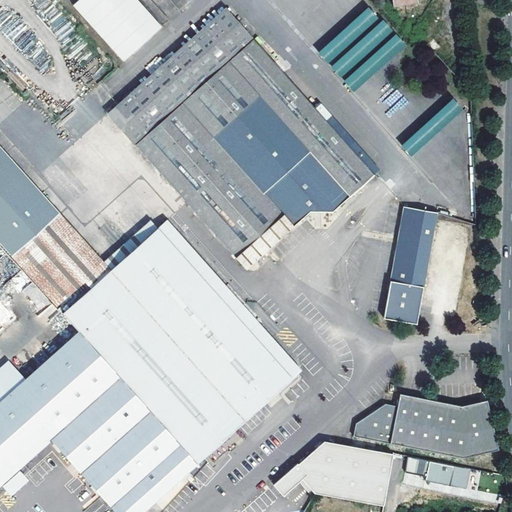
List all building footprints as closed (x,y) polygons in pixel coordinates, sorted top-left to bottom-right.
[(77,0),(73,4),(122,62),(162,28),(138,0),(77,0)] [(393,0),(395,9),(419,4),(418,0),(393,0)] [(371,6),(318,52),(353,92),(406,46),(371,6)] [(375,176),(295,86),(254,40),(136,145),(239,259),(238,260),(246,269),(311,212),(333,213),(375,176)] [(375,176),(380,171),(300,81),(295,86),(375,176)] [(400,146),(411,157),(464,110),(453,99),(400,146)] [(60,213),(0,146),(0,243),(12,257),(60,213)] [(437,213),(404,207),(385,319),(417,325),(437,213)] [(12,257),(63,314),(111,270),(60,213),(12,257)] [(64,315),(81,334),(197,464),(222,442),(301,370),(167,220),(111,270),(63,314),(64,315)] [(0,326),(13,316),(0,301),(0,326)] [(0,371),(0,382),(11,395),(81,334),(64,315),(0,371)] [(142,511),(197,464),(81,334),(11,395),(0,404),(0,487),(53,440),(63,451),(116,511),(142,511)] [(0,404),(11,395),(0,382),(0,404)] [(388,441),(461,455),(497,447),(488,405),(479,399),(461,403),(398,391),(395,403),(383,401),(354,421),(351,434),(388,441)] [(53,440),(0,487),(0,506),(63,451),(53,440)] [(314,493),(380,504),(390,454),(322,440),(296,464),(295,463),(271,485),(281,496),(300,479),(314,493)] [(421,474),(408,471),(407,481),(419,483),(421,474)] [(440,482),(422,479),(421,484),(440,488),(440,482)]
